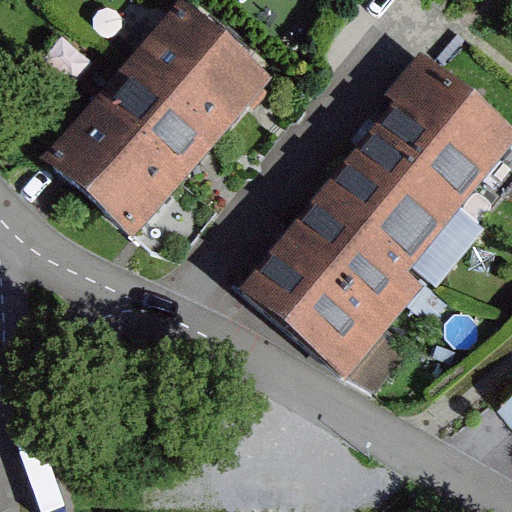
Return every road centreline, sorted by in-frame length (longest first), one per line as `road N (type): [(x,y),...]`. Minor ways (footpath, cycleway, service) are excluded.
road 1 (residential): [(154,312),(511,506)]
road 2 (unclassified): [(154,312),(56,264),(0,214)]
road 3 (unclassified): [(5,391),(72,339),(117,316),(154,312)]
road 4 (unclassified): [(0,260),(5,391)]
road 5 (unclassified): [(45,511),(5,391)]
